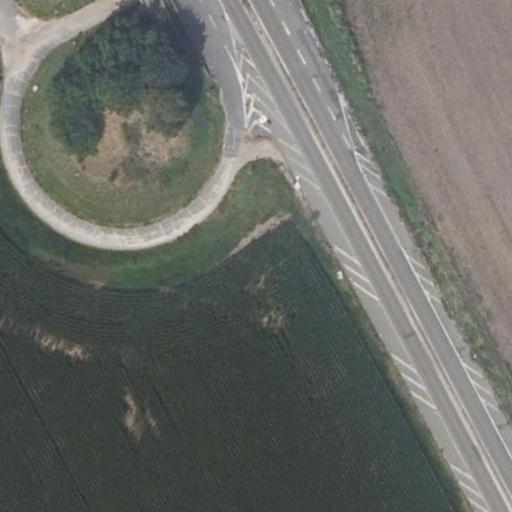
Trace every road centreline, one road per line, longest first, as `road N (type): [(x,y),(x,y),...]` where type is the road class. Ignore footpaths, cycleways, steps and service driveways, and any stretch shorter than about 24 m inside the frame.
road 1 (track): [(123,0),(33,56),(11,85),(6,131),(25,183),(61,219),(113,236),(166,229),(210,197),(229,155),(246,35)]
road 2 (tertiary): [(229,0),(496,511)]
road 3 (tertiary): [(511,466),(261,0)]
